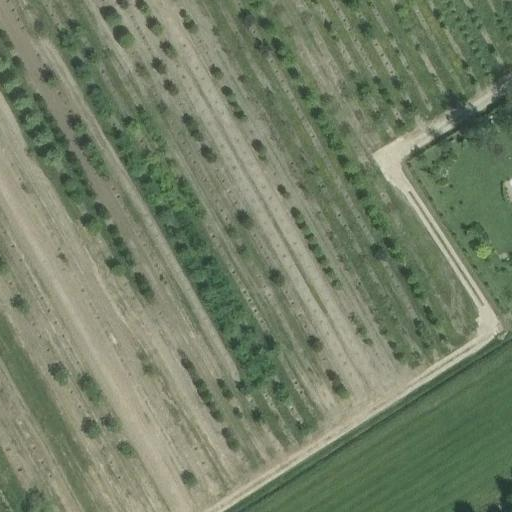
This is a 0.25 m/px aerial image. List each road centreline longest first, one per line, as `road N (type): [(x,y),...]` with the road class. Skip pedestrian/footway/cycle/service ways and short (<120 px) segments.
road 1 (track): [(208,511),(511,323)]
road 2 (track): [(511,201),(467,129),(483,89),(511,73)]
